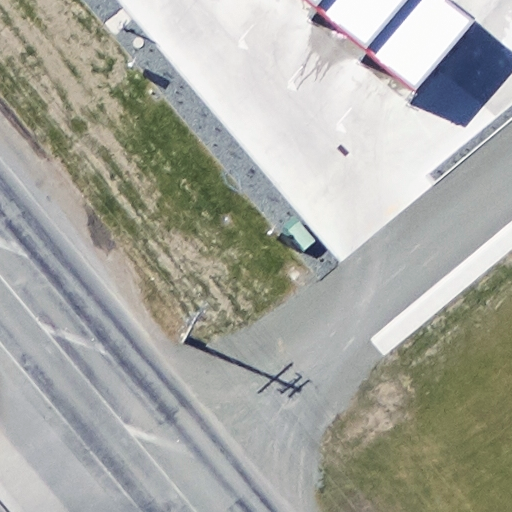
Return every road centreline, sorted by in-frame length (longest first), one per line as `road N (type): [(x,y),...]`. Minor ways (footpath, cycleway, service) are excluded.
road 1 (unknown): [(148,0),(382,281)]
road 2 (secondary): [(201,511),(0,267)]
road 3 (unknown): [(135,432),(382,281)]
road 4 (unknown): [(382,281),(511,174)]
